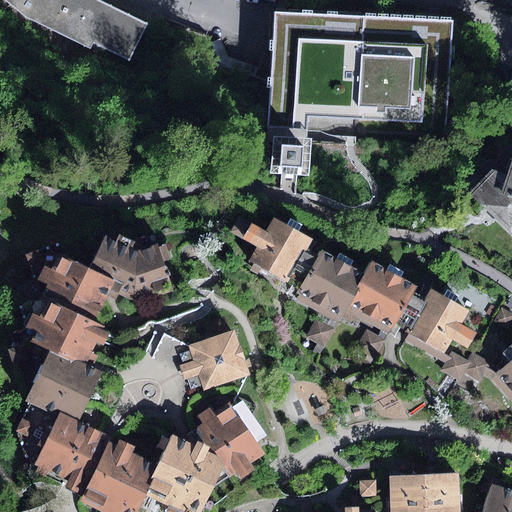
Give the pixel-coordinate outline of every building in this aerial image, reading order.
[(2,0),(22,15),(90,49),(93,43),(130,60),(147,24),(97,0),(2,0)] [(452,23),(277,14),(270,127),(446,136),(452,23)] [(288,166),(299,166),(300,144),(279,143),(278,165),(288,166)] [(511,158),(507,175),(493,171),(471,195),(511,234),(511,158)] [(239,216),(230,232),(246,241),(255,225),(239,216)] [(286,281),(311,239),(299,232),(287,226),(273,218),(265,231),(255,225),(246,241),(257,247),(249,260),(286,281)] [(303,226),(290,219),(287,226),(299,232),(303,226)] [(28,256),(44,298),(96,322),(108,296),(116,300),(119,294),(135,301),(172,290),(158,244),(137,251),(106,237),(92,269),(64,257),(59,244),(28,256)] [(337,259),(321,251),(298,293),(342,317),(349,304),(365,274),(351,267),(337,259)] [(340,254),(337,259),(351,267),(354,261),(340,254)] [(365,274),(349,304),(393,329),(416,287),(400,278),(387,271),(372,262),(365,274)] [(390,265),(387,271),(400,278),(404,273),(390,265)] [(431,293),(409,335),(445,354),(453,341),(468,349),(477,333),(462,325),(468,313),(431,293)] [(30,400),(79,423),(103,373),(85,364),(96,342),(104,346),(109,336),(98,331),(101,324),(96,322),(44,298),(18,306),(25,327),(34,332),(31,340),(53,351),(30,400)] [(315,319),(305,338),(325,348),(335,330),(315,319)] [(250,375),(235,330),(188,346),(193,361),(180,366),(185,380),(198,376),(203,391),(250,375)] [(366,331),(356,348),(374,359),(384,341),(366,331)] [(405,342),(445,364),(449,356),(445,354),(409,335),(405,342)] [(511,345),(503,354),(510,362),(511,360),(511,345)] [(24,346),(10,351),(14,364),(29,359),(24,346)] [(445,364),(441,370),(458,380),(468,362),(451,353),(449,356),(445,364)] [(475,355),(464,373),(482,383),(485,376),(489,370),(492,365),(475,355)] [(511,392),(511,360),(510,362),(496,374),(511,392)] [(511,392),(496,374),(489,370),(485,376),(492,380),(511,402),(511,392)] [(79,423),(30,400),(15,430),(25,457),(33,461),(31,466),(36,468),(34,472),(46,477),(48,472),(68,480),(65,487),(83,495),(80,502),(102,511),(136,511),(144,495),(157,465),(132,454),(135,447),(118,440),(109,442),(111,438),(79,423)] [(157,465),(144,495),(178,511),(185,511),(187,508),(196,511),(202,511),(214,488),(235,475),(241,479),(254,470),(250,464),(263,454),(229,409),(217,417),(211,408),(200,416),(206,425),(183,442),(172,437),(157,465)] [(459,511),(458,474),(425,475),(426,511),(459,511)] [(426,511),(425,475),(389,477),(390,511),(426,511)] [(375,481),(360,482),(361,498),(376,497),(375,481)] [(511,511),(511,492),(491,485),(482,511),(511,511)]
